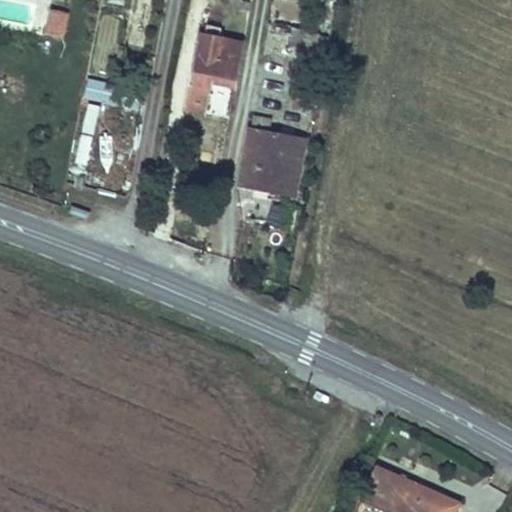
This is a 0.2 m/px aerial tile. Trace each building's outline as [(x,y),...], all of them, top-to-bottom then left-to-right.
[(250,11),(252,0),(240,0),(240,3),(242,3),(241,10),(250,11)] [(50,7),(44,33),(63,37),(68,11),(50,7)] [(236,88),(244,44),(198,35),(183,109),(206,113),(212,83),(236,88)] [(320,77),(323,59),(308,56),(304,74),(320,77)] [(136,110),(140,91),(88,79),(84,98),(136,110)] [(84,164),(100,105),(88,102),(72,160),(84,164)] [(295,192),(304,140),(269,134),(271,119),(254,116),(251,130),(250,130),(240,186),(260,190),(261,185),(295,192)] [(450,511),(409,494),(413,484),(377,467),(361,502),(384,511),(450,511)] [(454,511),(458,503),(413,484),(409,494),(450,511),(454,511)]
